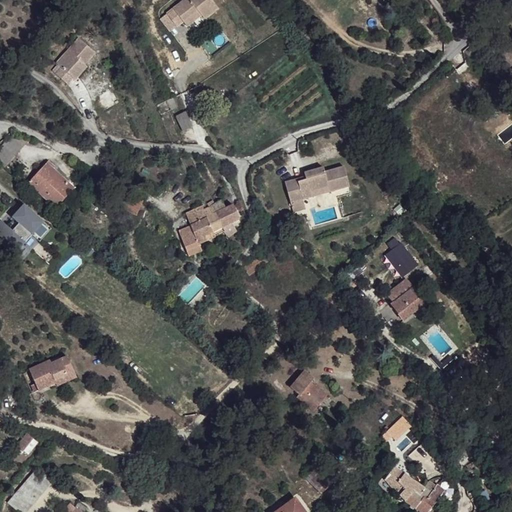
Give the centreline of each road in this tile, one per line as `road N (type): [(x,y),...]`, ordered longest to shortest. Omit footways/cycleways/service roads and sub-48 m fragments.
road 1 (residential): [(1,417),(45,423),(150,466),(169,464),(276,353),(268,305),(237,274),(257,214),(244,161)]
road 2 (residential): [(511,6),(420,84),(244,161)]
road 3 (residential): [(244,161),(197,148),(102,146)]
road 4 (residential): [(0,53),(37,67),(102,146)]
